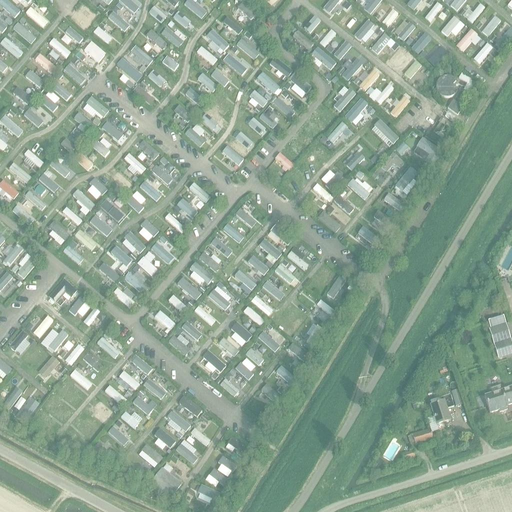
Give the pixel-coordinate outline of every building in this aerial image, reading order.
[(20,13),(4,0),(0,5),(0,7),(15,20),(20,13)] [(85,23),(98,9),(87,0),(81,0),(72,10),(85,23)] [(140,10),(127,0),(120,0),(118,3),(134,16),(140,10)] [(180,4),(175,0),(162,0),(174,10),(180,4)] [(342,0),(341,0),(331,0),(323,10),(330,15),(342,0)] [(370,17),(383,2),(380,0),(372,0),(363,12),(370,17)] [(423,0),(412,0),(406,7),(413,13),(423,0)] [(468,0),(457,0),(450,8),(457,14),(468,0)] [(207,15),(190,1),(184,7),(202,21),(207,15)] [(257,16),(243,5),(238,10),(252,22),(257,16)] [(442,9),(437,5),(425,21),(429,24),(442,9)] [(485,10),(480,6),(467,22),(472,26),(485,10)] [(48,25),(31,10),(26,15),(43,30),(48,25)] [(167,20),(155,10),(149,16),(162,27),(167,20)] [(387,30),(398,16),(393,12),(382,25),(387,30)] [(129,28),(113,14),(108,20),(124,34),(129,28)] [(191,25),(178,14),(173,21),(186,32),(191,25)] [(242,32),(227,19),(222,25),(238,38),(242,32)] [(320,24),(314,19),(303,32),(309,37),(320,24)] [(460,24),(453,19),(441,33),(447,39),(460,24)] [(501,23),(495,19),(482,34),(488,39),(501,23)] [(374,28),(368,22),(354,37),(361,43),(374,28)] [(501,32),(507,25),(503,22),(497,30),(501,32)] [(36,40),(18,25),(13,30),(31,46),(36,40)] [(404,44),(415,30),(409,25),(397,39),(404,44)] [(83,41),(69,29),(65,34),(79,46),(83,41)] [(112,41),(98,29),(93,35),(107,46),(112,41)] [(183,43),(168,30),(162,37),(178,50),(183,43)] [(511,42),(511,31),(496,48),(502,54),(511,42)] [(336,36),(330,32),(319,46),(324,50),(336,36)] [(477,38),(471,32),(456,49),(463,55),(477,38)] [(167,46),(151,33),(146,39),(161,52),(167,46)] [(229,47),(212,33),(207,39),(224,54),(229,47)] [(313,47),(297,34),(292,40),(308,53),(313,47)] [(390,42),(384,36),(371,52),(377,57),(390,42)] [(418,57),(431,42),(424,36),(411,51),(418,57)] [(22,55),(5,40),(0,45),(0,46),(17,61),(22,55)] [(70,54),(54,41),(49,48),(65,61),(70,54)] [(260,56),(242,41),(236,48),(255,62),(260,56)] [(352,49),(346,43),(333,57),(340,63),(352,49)] [(106,57),(91,45),(87,50),(102,61),(106,57)] [(493,50),(487,46),(473,62),(479,67),(493,50)] [(152,62),(137,49),(131,55),(147,68),(152,62)] [(217,62),(202,49),(196,55),(212,68),(217,62)] [(336,66),(318,50),(312,58),(330,73),(336,66)] [(405,55),(399,50),(389,62),(395,67),(405,55)] [(436,70),(448,56),(441,50),(429,64),(436,70)] [(77,51),(73,56),(81,62),(85,58),(77,51)] [(218,51),(214,56),(218,60),(222,55),(218,51)] [(56,69),(40,56),(35,63),(50,76),(56,69)] [(247,72),(229,57),(224,63),(242,79),(247,72)] [(178,67),(166,58),(161,64),(173,73),(178,67)] [(293,73),(275,59),(270,65),(288,79),(293,73)] [(142,78),(122,61),(117,68),(137,84),(142,78)] [(363,67),(356,62),(341,78),(348,83),(363,67)] [(421,69),(415,63),(404,76),(410,82),(421,69)] [(86,81),(69,67),(63,73),(81,88),(86,81)] [(230,83),(216,72),(211,78),(225,89),(230,83)] [(379,77),(373,72),(359,89),(364,93),(379,77)] [(42,83),(30,73),(25,79),(37,89),(42,83)] [(166,84),(153,73),(148,80),(161,91),(166,84)] [(467,84),(463,91),(470,95),(477,83),(462,74),(458,79),(467,84)] [(218,88),(202,75),(197,82),(213,95),(218,88)] [(280,90),(262,75),(257,82),(274,96),(280,90)] [(311,89),(295,76),(290,83),(306,96),(311,89)] [(335,77),(330,82),(333,85),(339,79),(335,77)] [(454,80),(453,79),(451,78),(449,77),(447,77),(445,77),(443,78),(441,79),(439,80),(438,82),(437,84),(436,86),(436,88),(436,90),(437,92),(438,94),(439,95),(441,97),(442,98),(444,98),(446,99),(448,98),(450,98),(452,97),(454,96),(455,95),(456,93),(457,91),(458,89),(458,87),(457,85),(457,83),(456,81),(454,80)] [(71,97),(55,84),(50,90),(66,103),(71,97)] [(393,91),(388,87),(374,103),(379,107),(393,91)] [(33,101),(18,89),(13,96),(27,108),(33,101)] [(154,102),(138,89),(134,94),(149,108),(154,102)] [(369,89),(365,93),(369,97),(373,92),(369,89)] [(206,104),(190,90),(185,97),(201,110),(206,104)] [(340,115),(355,96),(348,91),(333,109),(340,115)] [(205,92),(202,95),(208,100),(211,97),(205,92)] [(216,94),(212,99),(226,110),(230,106),(216,94)] [(268,104),(254,94),(250,99),(263,110),(268,104)] [(58,109),(44,97),(39,103),(53,115),(58,109)] [(410,104),(404,99),(390,115),(396,120),(410,104)] [(109,114),(91,100),(86,106),(104,120),(109,114)] [(295,115),(278,100),(273,106),(289,121),(295,115)] [(351,126),(368,107),(360,101),(344,120),(351,126)] [(453,101),(447,109),(457,116),(463,108),(453,101)] [(193,119),(179,108),(174,114),(187,125),(193,119)] [(323,124),(326,127),(330,123),(317,110),(310,117),(315,122),(313,124),(318,129),(323,124)] [(44,123),(29,111),(24,118),(39,130),(44,123)] [(457,121),(448,114),(434,133),(443,140),(457,121)] [(96,129),(78,115),(74,120),(91,135),(96,129)] [(111,116),(108,120),(112,124),(116,120),(111,116)] [(276,127),(263,116),(259,121),(272,132),(276,127)] [(23,134),(4,118),(0,123),(0,125),(17,140),(23,134)] [(195,120),(191,125),(194,128),(197,126),(199,123),(195,120)] [(266,132),(253,121),(248,128),(260,138),(266,132)] [(393,146),(399,140),(379,122),(373,128),(393,146)] [(123,137),(107,124),(102,130),(118,143),(123,137)] [(347,130),(342,125),(328,140),(333,145),(347,130)] [(309,145),(313,139),(297,129),(294,135),(309,145)] [(205,144),(190,130),(185,136),(200,150),(205,144)] [(48,144),(53,140),(45,131),(40,135),(48,144)] [(323,138),(319,142),(324,146),(327,141),(323,138)] [(76,149),(66,140),(61,146),(71,155),(76,149)] [(443,153),(422,140),(416,149),(429,157),(425,164),(433,169),(443,153)] [(110,153),(95,142),(90,148),(105,159),(110,153)] [(348,147),(357,155),(362,150),(353,142),(348,147)] [(160,157),(144,144),(139,150),(155,163),(160,157)] [(402,144),(395,152),(401,156),(408,149),(402,144)] [(244,162),(228,149),(223,155),(238,168),(244,162)] [(44,166),(28,153),(24,158),(40,170),(44,166)] [(400,171),(405,165),(393,154),(381,170),(386,174),(393,166),(400,171)] [(93,167),(80,155),(74,161),(88,173),(93,167)] [(294,167),(279,155),(274,162),(289,174),(294,167)] [(351,174),(364,160),(358,155),(345,168),(351,174)] [(146,172),(129,156),(124,161),(141,177),(146,172)] [(311,173),(315,168),(301,156),(297,162),(311,173)] [(247,170),(254,167),(251,160),(244,163),(247,170)] [(70,174),(55,161),(49,168),(65,181),(70,174)] [(177,162),(171,169),(176,174),(182,167),(177,162)] [(32,180),(14,165),(9,171),(27,186),(32,180)] [(172,181),(156,168),(151,174),(167,187),(172,181)] [(417,175),(410,170),(395,189),(402,194),(417,175)] [(150,175),(146,179),(151,183),(155,180),(150,175)] [(331,194),(343,180),(336,175),(324,188),(331,194)] [(59,189),(43,176),(38,183),(54,196),(59,189)] [(278,177),(274,181),(278,185),(282,181),(278,177)] [(108,193),(95,180),(89,186),(102,199),(108,193)] [(19,195),(3,182),(0,185),(0,190),(13,202),(19,195)] [(370,198),(353,182),(348,187),(365,203),(370,198)] [(161,197),(146,184),(140,191),(156,204),(161,197)] [(210,199),(194,186),(189,193),(205,206),(210,199)] [(333,200),(317,186),(313,192),(329,205),(333,200)] [(114,187),(110,192),(116,197),(120,192),(114,187)] [(95,207),(78,192),(72,198),(90,214),(95,207)] [(46,208),(30,193),(25,198),(42,213),(46,208)] [(406,208),(389,197),(384,203),(401,214),(406,208)] [(144,210),(131,199),(126,204),(139,216),(144,210)] [(353,211),(340,200),(336,205),(349,216),(353,211)] [(198,215),(182,202),(177,208),(193,221),(198,215)] [(199,202),(195,207),(199,211),(203,206),(199,202)] [(124,219),(106,203),(100,209),(118,225),(124,219)] [(312,223),(316,218),(304,206),(299,211),(312,223)] [(34,222),(17,208),(12,214),(29,228),(34,222)] [(82,223),(66,210),(62,215),(78,228),(82,223)] [(257,225),(241,211),(236,217),(252,230),(257,225)] [(389,230),(393,224),(378,213),(374,220),(389,230)] [(335,236),(341,229),(323,214),(317,221),(335,236)] [(394,214),(391,219),(396,223),(400,218),(394,214)] [(186,231),(169,216),(165,220),(182,236),(186,231)] [(112,233),(95,218),(89,224),(107,239),(112,233)] [(159,234),(145,222),(140,228),(153,240),(159,234)] [(70,238),(54,224),(49,231),(64,244),(70,238)] [(244,240),(228,227),(223,232),(240,246),(244,240)] [(293,242),(276,228),(271,233),(288,247),(293,242)] [(90,229),(87,234),(91,237),(95,233),(90,229)] [(376,249),(381,242),(363,229),(358,236),(376,249)] [(164,230),(160,234),(170,244),(174,239),(164,230)] [(95,246),(79,233),(75,239),(90,252),(95,246)] [(175,233),(172,236),(177,242),(181,238),(175,233)] [(147,250),(130,234),(125,240),(141,256),(147,250)] [(232,255),(216,241),(211,246),(228,260),(232,255)] [(54,242),(51,245),(57,251),(60,248),(54,242)] [(281,256),(265,243),(260,248),(277,262),(281,256)] [(280,245),(278,248),(284,253),(286,250),(280,245)] [(174,261),(157,246),(152,252),(169,267),(174,261)] [(9,269),(23,252),(17,247),(3,264),(9,269)] [(84,261),(68,249),(63,254),(79,267),(84,261)] [(132,263),(116,250),(111,256),(127,269),(132,263)] [(309,268),(293,254),(288,260),(304,273),(309,268)] [(132,255),(129,258),(134,263),(137,259),(132,255)] [(220,269),(204,255),(199,260),(216,274),(220,269)] [(24,282),(38,264),(32,258),(17,276),(24,282)] [(269,273),(253,259),(248,264),(265,278),(269,273)] [(325,277),(333,264),(326,259),(318,272),(325,277)] [(159,274),(143,261),(138,267),(153,280),(159,274)] [(213,281),(195,265),(190,271),(208,287),(213,281)] [(120,280),(104,266),(99,272),(115,285),(120,280)] [(135,268),(130,273),(134,276),(138,271),(135,268)] [(296,282),(280,268),(275,274),(292,288),(296,282)] [(256,287),(240,273),(235,279),(251,293),(256,287)] [(0,294),(13,280),(6,275),(0,281),(0,294)] [(146,289),(130,276),(125,282),(141,295),(146,289)] [(346,283),(340,279),(327,297),(333,301),(346,283)] [(202,298),(183,281),(177,287),(196,304),(202,298)] [(72,301),(78,293),(64,282),(49,300),(56,306),(65,295),(72,301)] [(107,283),(104,287),(110,291),(112,288),(107,283)] [(284,298),(268,284),(263,289),(279,303),(284,298)] [(135,305),(118,291),(113,297),(130,311),(135,305)] [(230,307),(214,293),(209,299),(225,313),(230,307)] [(189,312),(174,298),(169,303),(184,317),(189,312)] [(273,313),(257,299),(252,304),(268,318),(273,313)] [(75,318),(86,305),(80,300),(69,313),(75,318)] [(338,315),(320,302),(317,307),(334,320),(338,315)] [(216,323),(199,309),(194,314),(211,329),(216,323)] [(265,323),(249,309),(244,315),(260,329),(265,323)] [(299,309),(288,327),(295,331),(305,313),(299,309)] [(89,329),(100,315),(95,311),(83,325),(89,329)] [(175,327),(160,313),(154,319),(170,333),(175,327)] [(53,324),(47,319),(33,336),(39,341),(53,324)] [(29,324),(24,329),(28,332),(32,327),(29,324)] [(202,338),(188,324),(182,330),(197,344),(202,338)] [(489,330),(494,345),(503,342),(510,340),(506,325),(489,330)] [(52,344),(62,332),(55,326),(45,338),(52,344)] [(253,339),(238,326),(232,332),(247,345),(253,339)] [(252,327),(248,332),(252,336),(257,331),(252,327)] [(313,347),(323,330),(317,327),(307,343),(313,347)] [(68,338),(63,333),(48,349),(54,354),(68,338)] [(107,333),(103,337),(107,341),(111,337),(107,333)] [(28,338),(22,334),(9,350),(15,354),(28,338)] [(281,349),(264,335),(259,340),(275,355),(281,349)] [(191,353),(174,339),(169,345),(185,359),(191,353)] [(120,356),(103,340),(97,346),(115,362),(120,356)] [(511,345),(510,340),(494,345),(496,352),(505,350),(507,356),(502,357),(511,354),(511,345)] [(224,341),(219,346),(235,360),(239,354),(224,341)] [(68,343),(63,348),(68,353),(73,347),(68,343)] [(305,364),(309,359),(293,346),(289,351),(305,364)] [(85,352),(78,347),(64,364),(71,369),(85,352)] [(264,363),(251,351),(246,357),(259,369),(264,363)] [(226,369),(209,354),(203,360),(221,376),(226,369)] [(103,370),(87,356),(82,361),(98,375),(103,370)] [(59,366),(52,359),(38,375),(46,382),(59,366)] [(436,361),(439,370),(441,370),(442,371),(446,369),(443,359),(436,361)] [(153,372),(137,360),(132,366),(148,378),(153,372)] [(12,372),(0,361),(0,372),(7,378),(12,372)] [(253,378),(241,366),(236,371),(248,383),(253,378)] [(300,383),(281,369),(276,376),(295,389),(300,383)] [(92,387),(75,372),(70,378),(88,393),(92,387)] [(170,373),(163,382),(173,390),(180,381),(170,373)] [(215,373),(211,378),(215,381),(219,377),(215,373)] [(140,387),(124,374),(119,379),(135,393),(140,387)] [(167,397),(149,382),(144,388),(161,403),(167,397)] [(239,394),(226,382),(221,388),(234,399),(239,394)] [(506,406),(511,404),(511,387),(501,391),(500,386),(490,389),(492,395),(484,397),(489,414),(498,411),(499,413),(507,410),(506,408),(507,408),(506,406)] [(284,402),(266,387),(260,394),(278,409),(284,402)] [(127,403),(111,388),(105,394),(122,409),(127,403)] [(22,395),(16,390),(2,409),(8,413),(22,395)] [(128,391),(123,397),(128,401),(133,395),(128,391)] [(456,391),(450,393),(454,408),(461,406),(456,391)] [(50,396),(45,401),(61,413),(65,408),(50,396)] [(442,404),(431,407),(436,424),(449,420),(446,409),(453,407),(450,396),(440,399),(442,404)] [(154,413),(138,398),(132,404),(149,418),(154,413)] [(203,413),(185,399),(180,406),(198,419),(203,413)] [(420,408),(416,399),(410,402),(414,411),(420,408)] [(39,408),(32,402),(17,421),(25,427),(39,408)] [(114,405),(111,409),(117,413),(120,410),(114,405)] [(35,416),(48,426),(52,421),(38,411),(35,416)] [(191,429),(173,414),(168,420),(185,435),(191,429)] [(139,426),(125,415),(121,420),(134,431),(139,426)] [(202,415),(199,419),(206,424),(209,421),(202,415)] [(79,426),(75,430),(87,442),(91,438),(79,426)] [(432,439),(429,428),(407,435),(409,443),(413,441),(414,444),(432,439)] [(130,443),(113,429),(108,435),(124,449),(130,443)] [(176,445),(160,431),(154,438),(170,452),(176,445)] [(211,444),(196,431),(191,436),(206,449),(211,444)] [(249,452),(232,440),(228,447),(245,459),(249,452)] [(113,459),(98,445),(92,451),(108,465),(113,459)] [(163,461),(147,447),(142,453),(158,467),(163,461)] [(198,462),(181,447),(176,454),(193,468),(198,462)] [(414,451),(401,455),(404,463),(416,459),(414,451)] [(237,469),(223,459),(218,466),(233,476),(237,469)] [(238,459),(235,463),(244,469),(246,465),(238,459)] [(182,487),(162,471),(151,485),(172,501),(182,487)] [(215,473),(210,479),(223,490),(228,483),(215,473)] [(194,475),(190,481),(196,484),(199,478),(194,475)] [(217,505),(221,496),(202,488),(198,497),(217,505)]
